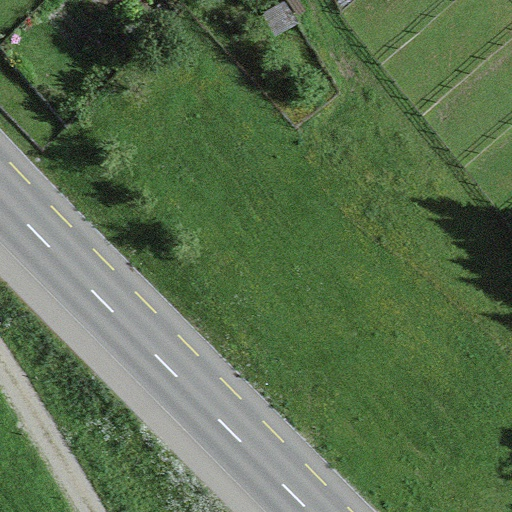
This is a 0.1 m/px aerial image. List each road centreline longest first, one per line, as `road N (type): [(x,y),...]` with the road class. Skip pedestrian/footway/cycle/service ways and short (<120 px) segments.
road 1 (primary): [(309,511),(0,190)]
road 2 (track): [(92,511),(0,358)]
